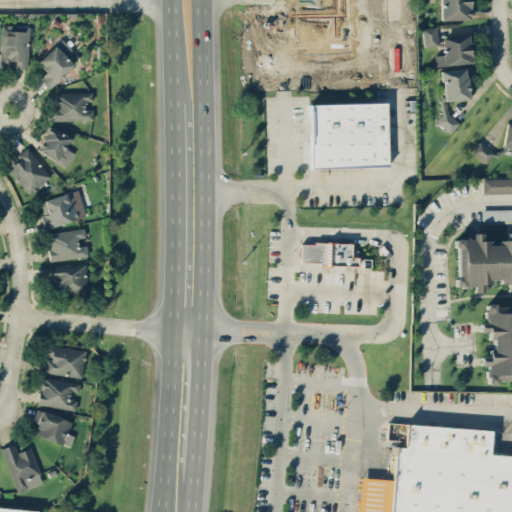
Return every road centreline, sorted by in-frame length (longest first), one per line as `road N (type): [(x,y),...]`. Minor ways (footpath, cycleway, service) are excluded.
road 1 (primary): [(204,328),(202,0)]
road 2 (primary): [(174,100),(174,327)]
road 3 (primary): [(174,327),(162,511)]
road 4 (residential): [(15,314),(174,327)]
road 5 (primary): [(195,480),(204,328)]
road 6 (residential): [(15,314),(21,251),(0,191)]
